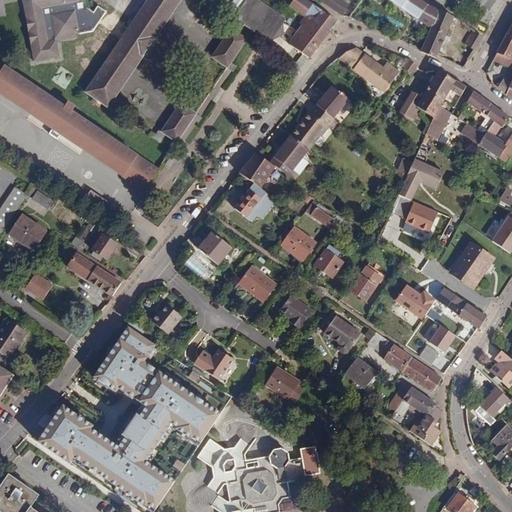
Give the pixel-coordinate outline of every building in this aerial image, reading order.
[(99,23),(122,38),(125,34),(122,32),(126,26),(98,6),(94,12),(88,9),(86,0),(80,0),(77,1),(77,0),(31,0),(30,2),(23,3),(34,62),(60,57),(57,39),(93,32),(99,23)] [(84,92),(108,108),(143,58),(141,57),(153,39),(154,40),(181,0),(147,0),(125,34),(122,38),(84,92)] [(241,24),(269,42),(284,35),(283,22),(285,19),(258,0),(246,0),(234,19),(241,24)] [(298,31),(318,46),(337,21),(306,0),(293,0),(289,6),(307,18),(298,31)] [(321,0),(321,1),(342,15),(350,4),(344,0),(321,0)] [(388,0),(430,30),(439,10),(430,6),(421,0),(388,0)] [(436,58),(454,17),(439,10),(430,30),(422,50),(421,52),(436,58)] [(241,24),(234,19),(229,27),(231,29),(236,32),(241,24)] [(511,25),(497,54),(510,59),(511,54),(511,25)] [(236,32),(231,29),(211,57),(227,68),(231,62),(247,39),(236,32)] [(309,58),(318,46),(298,31),(289,43),(309,58)] [(474,51),(483,37),(476,32),(468,46),(474,51)] [(493,61),(508,67),(511,59),(510,59),(497,54),(493,61)] [(353,71),(384,93),(399,72),(388,63),(384,68),(365,55),(353,71)] [(445,60),(454,65),(457,59),(448,55),(445,60)] [(497,89),(511,99),(511,59),(508,67),(511,68),(511,81),(511,84),(504,79),(497,89)] [(409,61),(404,70),(412,75),(417,67),(413,63),(409,61)] [(231,62),(227,68),(233,72),(237,67),(231,62)] [(0,64),(0,89),(11,72),(0,64)] [(11,72),(0,89),(0,93),(115,171),(128,151),(11,72)] [(438,72),(437,74),(427,91),(444,101),(450,90),(461,97),(466,87),(438,72)] [(323,99),(317,106),(332,119),(333,119),(349,101),(333,87),(327,93),(328,95),(324,99),(323,99)] [(444,101),(427,91),(423,98),(417,108),(421,110),(434,119),(426,135),(430,137),(436,140),(450,113),(440,107),(444,101)] [(417,108),(423,98),(412,92),(399,112),(414,121),(421,110),(417,108)] [(510,118),(474,92),(467,105),(482,114),(473,128),(485,136),(494,123),(500,127),(502,129),(510,118)] [(160,132),(165,135),(176,143),(192,119),(196,114),(180,103),(160,132)] [(332,119),(317,106),(310,114),(309,113),(291,137),(308,150),(332,119)] [(196,114),(192,119),(198,124),(202,118),(196,114)] [(453,115),(440,141),(450,146),(457,131),(462,133),(467,122),(453,115)] [(497,133),(500,127),(494,123),(485,136),(479,146),(499,159),(502,154),(511,160),(511,136),(509,141),(497,133)] [(485,136),(473,128),(468,125),(460,136),(478,147),(479,146),(485,136)] [(148,136),(160,143),(165,135),(160,132),(158,131),(155,135),(150,132),(148,136)] [(309,151),(308,150),(291,137),(281,150),(283,151),(279,157),(277,155),(271,164),(274,167),(285,174),(287,180),(309,151)] [(426,145),(422,143),(413,163),(405,181),(403,185),(408,188),(411,180),(436,191),(448,165),(429,156),(432,148),(426,145)] [(128,151),(115,171),(136,185),(149,165),(128,151)] [(265,160),(257,154),(239,175),(254,185),(259,189),(271,171),(262,165),(265,160)] [(403,159),(396,174),(405,181),(413,163),(403,159)] [(271,164),(265,160),(262,165),(271,171),(274,167),(271,164)] [(149,165),(136,185),(144,190),(157,170),(149,165)] [(259,189),(254,185),(234,209),(252,223),(258,217),(262,219),(276,202),(259,189)] [(417,191),(408,188),(403,185),(390,213),(404,219),(417,191)] [(0,209),(0,235),(27,196),(15,188),(0,209)] [(48,210),(53,203),(37,192),(32,199),(48,210)] [(511,196),(505,193),(500,201),(510,207),(511,204),(511,196)] [(439,213),(414,202),(406,222),(430,233),(439,213)] [(310,216),(334,232),(337,228),(343,220),(319,204),(310,216)] [(33,251),(46,232),(22,216),(9,235),(33,251)] [(511,217),(496,241),(511,252),(511,217)] [(343,220),(337,228),(347,236),(353,227),(343,220)] [(86,246),(99,226),(91,221),(78,240),(86,246)] [(294,227),(281,246),(303,262),(316,244),(294,227)] [(198,249),(218,266),(232,250),(212,233),(198,249)] [(352,244),(357,248),(365,238),(360,234),(352,244)] [(106,261),(117,245),(102,235),(92,252),(106,261)] [(82,251),(86,246),(78,240),(75,238),(71,243),(79,249),(82,251)] [(451,274),(473,289),(493,259),(471,245),(451,274)] [(337,258),(340,253),(329,246),(315,266),(333,279),(344,263),(337,258)] [(111,297),(123,279),(82,251),(79,249),(66,268),(111,297)] [(277,286),(252,267),(238,284),(263,303),(277,286)] [(41,301),(52,286),(35,275),(25,290),(41,301)] [(351,291),(366,302),(376,287),(361,277),(351,291)] [(423,296),(406,285),(395,301),(425,321),(438,302),(425,293),(423,296)] [(487,317),(445,289),(436,300),(448,308),(448,309),(479,330),(487,317)] [(312,311),(292,296),(280,311),(290,320),(289,321),(299,329),(312,311)] [(183,317),(167,304),(159,314),(158,313),(152,321),(169,335),(183,317)] [(361,334),(336,317),(324,333),(341,344),(339,347),(339,350),(344,354),(348,353),(350,351),(361,334)] [(0,353),(8,359),(25,333),(7,320),(0,330),(0,353)] [(160,348),(129,326),(93,377),(121,396),(124,392),(146,407),(120,445),(64,407),(37,446),(71,469),(76,462),(148,511),(155,511),(176,482),(150,463),(175,427),(191,437),(212,407),(149,364),(160,348)] [(459,338),(442,327),(431,343),(447,354),(459,338)] [(412,358),(376,333),(368,345),(386,357),(383,360),(402,373),(412,358)] [(428,346),(420,357),(432,366),(440,354),(428,346)] [(234,360),(220,350),(213,361),(202,353),(195,364),(220,381),(234,360)] [(511,360),(501,351),(494,358),(497,361),(501,364),(499,366),(495,363),(489,371),(508,388),(511,384),(511,360)] [(378,373),(358,358),(344,375),(364,390),(378,373)] [(441,378),(412,358),(402,373),(431,393),(441,378)] [(0,365),(0,390),(11,373),(0,365)] [(291,398),(297,387),(300,382),(277,367),(265,386),(289,401),(291,398)] [(297,402),(304,391),(297,387),(291,398),(297,402)] [(438,405),(412,387),(408,394),(395,412),(404,417),(409,409),(419,417),(423,419),(425,416),(429,419),(437,407),(438,405)] [(395,412),(408,394),(400,389),(388,407),(395,412)] [(508,407),(511,403),(511,402),(497,389),(481,406),(492,417),(497,411),(504,404),(507,406),(508,407)] [(500,413),(507,406),(504,404),(497,411),(500,413)] [(441,410),(437,407),(429,419),(425,416),(423,419),(413,434),(435,449),(439,443),(437,440),(442,432),(435,427),(441,417),(441,410)] [(413,434),(423,419),(419,417),(409,432),(413,434)] [(492,454),(499,461),(511,447),(511,431),(506,426),(492,441),(498,446),(492,454)] [(210,440),(198,457),(213,468),(214,477),(225,485),(227,485),(231,502),(227,503),(221,511),(280,511),(279,505),(283,500),(291,498),(288,483),(306,480),(303,459),(290,461),(289,454),(282,449),(274,450),(270,457),(247,461),(246,455),(235,448),(224,450),(210,440)] [(37,511),(32,508),(40,496),(9,474),(0,487),(0,511),(37,511)] [(447,510),(450,511),(472,511),(476,507),(458,494),(447,510)]
